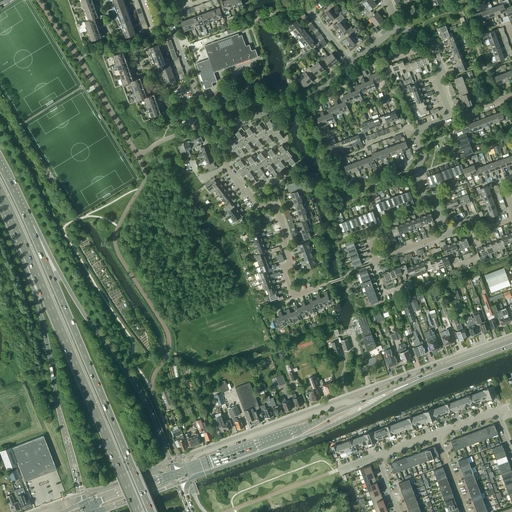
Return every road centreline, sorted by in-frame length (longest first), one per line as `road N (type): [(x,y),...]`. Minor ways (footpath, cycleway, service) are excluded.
road 1 (trunk): [(151,511),(30,226)]
road 2 (trunk): [(24,245),(138,511)]
road 3 (trunk): [(173,471),(141,395),(30,226)]
road 4 (trunk): [(24,245),(84,502)]
road 5 (residential): [(317,288),(294,296),(274,205),(256,204),(226,166),(223,127)]
road 6 (residential): [(354,404),(197,455),(195,464)]
road 7 (primary): [(354,404),(195,464)]
road 8 (primary): [(201,474),(353,414)]
road 9 (residential): [(448,234),(415,173),(423,156),(415,131),(450,117)]
road 10 (residential): [(223,127),(312,92),(350,63)]
road 11 (residential): [(223,127),(199,103),(165,22)]
